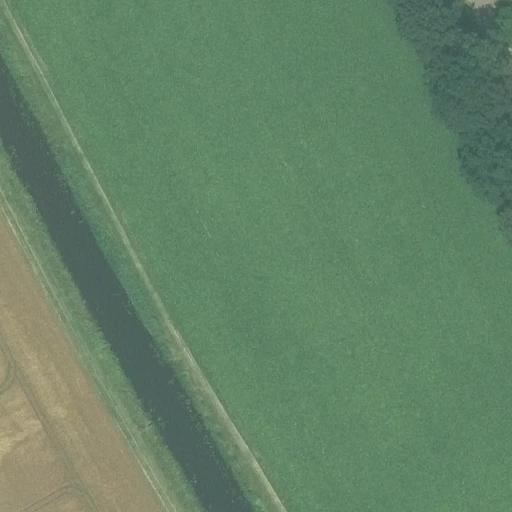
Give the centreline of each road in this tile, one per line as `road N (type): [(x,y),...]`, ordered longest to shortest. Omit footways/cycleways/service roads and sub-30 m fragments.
road 1 (track): [(173,511),(0,194)]
road 2 (unclassified): [(511,154),(431,0)]
